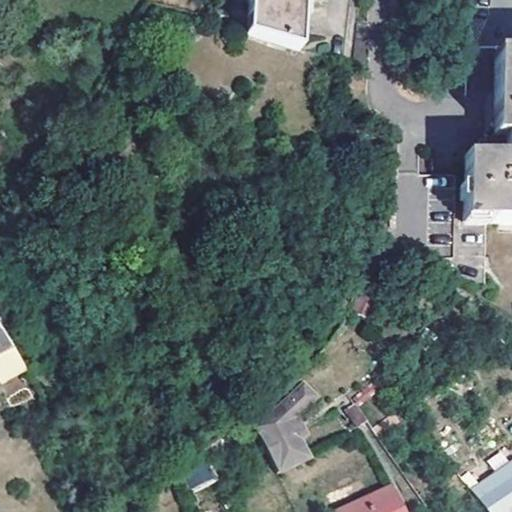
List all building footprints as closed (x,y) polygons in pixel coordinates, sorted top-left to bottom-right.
[(299,52),(302,2),(302,0),(250,0),(248,35),(299,52)] [(352,41),(366,41),(367,26),(354,26),(352,41)] [(366,41),(352,41),(349,70),(365,71),(366,41)] [(502,44),(494,44),(492,148),(492,157),(464,157),(463,223),(511,223),(511,54),(502,54),(502,44)] [(453,178),(397,178),(398,242),(409,250),(452,262),(453,178)] [(366,283),(354,313),(370,320),(382,289),(366,283)] [(0,381),(21,369),(0,328),(0,381)] [(255,426),(277,471),(302,461),(298,452),(303,449),(293,429),(318,417),(310,400),(255,426)] [(369,423),(356,429),(367,443),(378,436),(369,423)] [(206,455),(188,467),(190,471),(208,461),(206,455)] [(214,474),(208,461),(190,471),(196,483),(214,474)] [(488,511),(498,511),(511,504),(511,466),(471,488),(488,511)] [(404,511),(393,486),(336,511),(404,511)]
